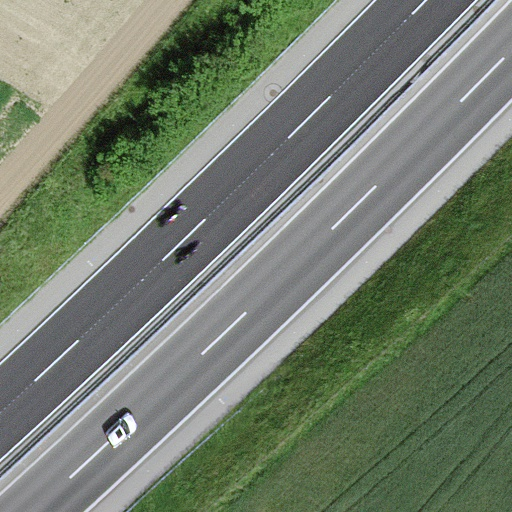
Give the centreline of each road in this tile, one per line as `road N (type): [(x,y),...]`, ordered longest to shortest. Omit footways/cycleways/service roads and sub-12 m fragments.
road 1 (motorway): [(30,511),(511,48)]
road 2 (motorway): [(426,0),(0,410)]
